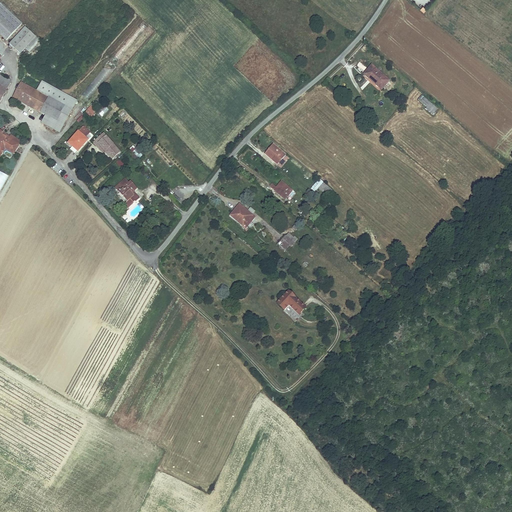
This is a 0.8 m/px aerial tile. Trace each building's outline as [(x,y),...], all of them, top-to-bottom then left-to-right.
[(0,36),(5,42),(22,24),(0,2),(0,36)] [(113,58),(117,62),(145,27),(141,23),(113,58)] [(8,44),(19,54),(34,38),(23,28),(8,44)] [(107,60),(82,96),(89,101),(114,66),(107,60)] [(389,78),(372,64),(365,73),(381,87),(389,78)] [(0,104),(11,86),(0,79),(0,104)] [(37,100),(39,96),(22,86),(14,101),(30,109),(35,99),(37,100)] [(72,101),(44,86),(39,96),(37,100),(35,99),(30,109),(59,125),(72,101)] [(432,102),(426,97),(423,101),(429,106),(432,102)] [(93,115),(94,113),(98,113),(99,103),(90,102),(89,114),(93,115)] [(74,131),(80,136),(83,132),(77,127),(74,131)] [(64,142),(74,151),(85,140),(80,136),(74,131),(64,142)] [(118,151),(101,133),(92,142),(95,144),(97,142),(103,149),(111,158),(118,151)] [(21,149),(10,142),(4,139),(5,137),(0,134),(0,155),(4,158),(7,152),(16,158),(21,149)] [(287,155),(271,140),(264,148),(281,162),(287,155)] [(97,142),(95,144),(101,151),(103,149),(97,142)] [(125,201),(130,206),(137,199),(131,193),(133,191),(136,188),(130,182),(128,183),(124,179),(114,188),(125,201)] [(310,189),(314,192),(317,189),(326,197),(332,191),(319,179),(310,189)] [(294,190),(283,180),(276,188),(287,198),(294,190)] [(254,213),(240,202),(233,210),(246,221),(254,213)] [(285,234),(296,243),(299,239),(289,231),(285,234)] [(290,249),(296,243),(285,234),(279,240),(290,249)] [(313,308),(296,289),(284,301),(292,309),(296,305),(306,315),(313,308)]
